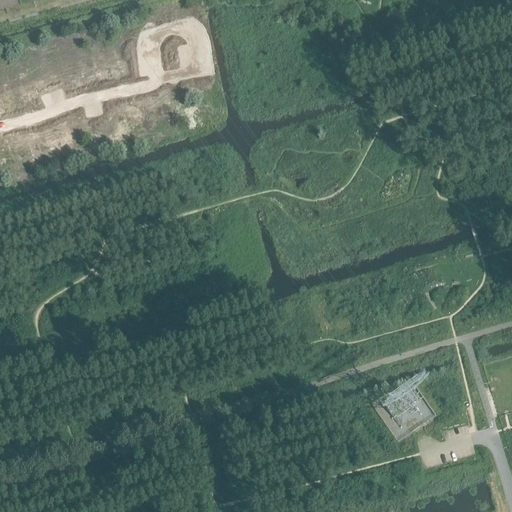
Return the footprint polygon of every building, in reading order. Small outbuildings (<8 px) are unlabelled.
[(93,52),(85,70),(91,73),(99,55),(93,52)] [(65,55),(63,66),(70,67),(70,71),(77,72),(79,55),(72,54),(72,56),(65,55)] [(36,68),(29,72),(34,83),(41,79),(36,68)] [(14,69),(8,74),(17,87),(14,90),(18,96),(22,93),(22,94),(29,89),(14,69)] [(139,98),(116,103),(118,111),(141,106),(139,98)] [(63,116),(42,128),(46,135),(60,127),(63,131),(69,128),(66,124),(67,123),(63,116)] [(128,118),(128,127),(141,127),(141,118),(128,118)] [(31,128),(8,134),(10,142),(11,142),(12,146),(19,145),(18,140),(33,136),(31,128)] [(96,149),(85,150),(85,157),(96,156),(97,162),(104,162),(102,145),(96,145),(96,149)] [(13,152),(12,158),(18,159),(17,163),(15,163),(14,169),(25,172),(26,165),(23,164),(24,160),(29,162),(30,155),(13,152)] [(0,189),(2,189),(0,183),(10,179),(8,173),(0,175),(0,189)]
